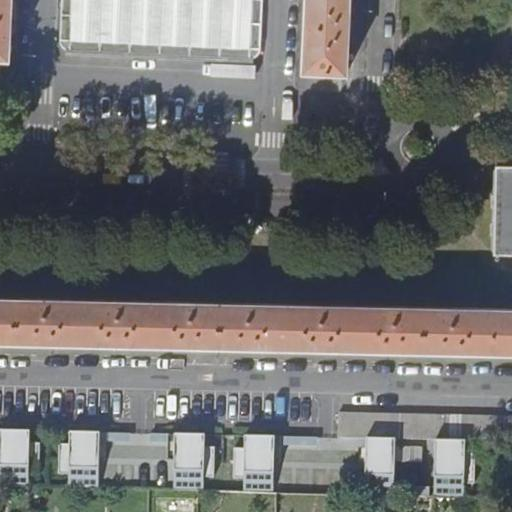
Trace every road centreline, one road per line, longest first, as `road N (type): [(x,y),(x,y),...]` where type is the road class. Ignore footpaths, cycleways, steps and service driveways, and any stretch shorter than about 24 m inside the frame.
road 1 (residential): [(511,388),(0,376)]
road 2 (unknown): [(39,70),(275,77)]
road 3 (residential): [(270,174),(35,169)]
road 4 (residential): [(280,0),(270,174)]
road 5 (residential): [(35,169),(42,0)]
road 6 (residential): [(396,133),(377,99),(382,0)]
road 7 (residential): [(395,158),(352,175),(270,174)]
